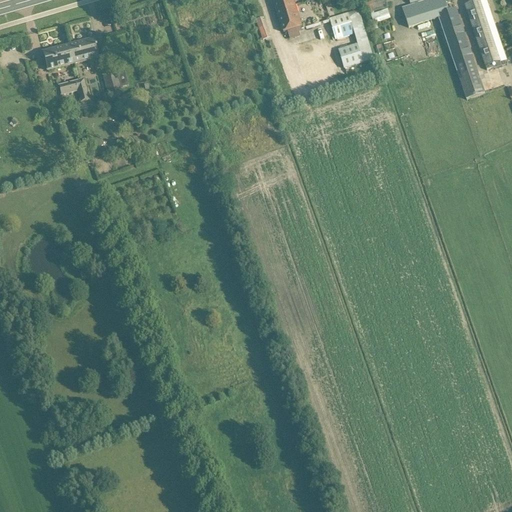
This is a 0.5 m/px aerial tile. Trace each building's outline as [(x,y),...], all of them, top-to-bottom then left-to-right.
[(287,8),(295,6),(292,0),(273,0),(276,8),(286,4),(287,8)] [(374,13),(373,14),(377,24),(393,18),(385,0),(370,0),(369,0),(374,13)] [(432,0),(430,1),(429,0),(408,0),(411,7),(402,10),(408,29),(439,19),(438,15),(448,12),(444,0),(432,0)] [(480,2),(465,7),(486,70),(494,67),(494,69),(506,65),(505,62),(500,63),(491,37),(490,33),(496,31),(486,0),(480,2)] [(301,27),(295,6),(287,8),(286,4),(276,8),(283,33),(301,27)] [(448,12),(438,15),(439,19),(453,62),(471,56),(456,10),(448,12)] [(335,40),(354,34),(348,14),(329,20),(335,40)] [(70,46),(75,65),(100,58),(95,40),(70,46)] [(48,72),(75,65),(70,46),(43,53),(48,72)] [(344,69),(363,64),(357,46),(338,51),(344,69)] [(484,94),(471,56),(453,62),(466,100),(484,94)] [(102,75),(107,94),(111,93),(112,98),(120,96),(119,91),(121,91),(116,71),(102,75)] [(78,93),(80,104),(90,101),(84,80),(59,87),(61,97),(78,93)]
